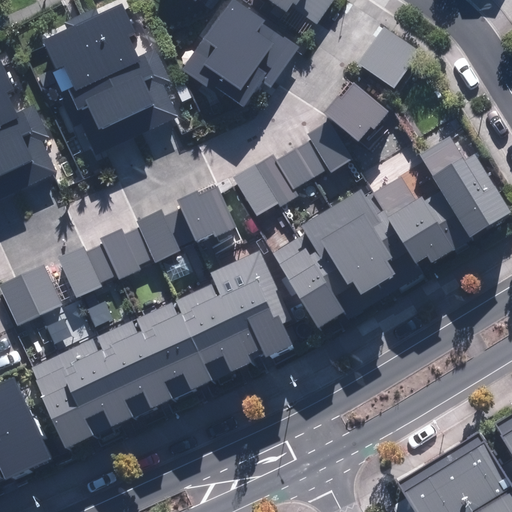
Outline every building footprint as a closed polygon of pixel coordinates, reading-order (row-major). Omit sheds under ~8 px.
[(130,0),(98,0),(31,33),(89,151),(183,106),(130,0)] [(178,0),(198,12),(205,0),(178,0)] [(254,0),(287,22),(292,14),(317,31),(338,0),(254,0)] [(271,94),(301,53),(233,4),(182,74),(242,117),(264,88),(271,94)] [(421,55),(387,30),(357,72),(391,97),(421,55)] [(0,64),(0,189),(46,170),(0,64)] [(373,139),(391,118),(353,87),(324,123),(358,151),(370,136),(373,139)] [(327,129),(307,141),(310,147),(328,176),(331,181),(351,169),(327,129)] [(272,254),(319,329),(344,313),(347,318),(423,272),(418,263),(427,257),(430,262),(511,211),(511,210),(476,151),(464,159),(450,136),(419,155),(440,188),(423,199),(421,197),(415,200),(401,176),(365,198),(360,188),(300,225),(306,234),(272,254)] [(310,147),(276,167),(293,197),(328,176),(310,147)] [(284,231),(298,223),(290,208),(297,203),(293,197),(276,167),(272,161),(234,183),(258,223),(273,214),(284,231)] [(151,264),(154,269),(212,242),(215,248),(239,237),(218,190),(177,209),(179,213),(165,220),(163,215),(138,227),(140,231),(126,238),(124,233),(101,244),(103,248),(88,255),(86,251),(59,263),(78,304),(103,292),(101,287),(117,280),(119,285),(142,274),(140,269),(151,264)] [(30,368),(66,448),(252,364),(248,356),(262,349),(266,358),(293,346),(283,323),(292,319),(261,250),(209,273),(214,283),(176,300),(182,313),(178,314),(172,302),(136,319),(142,332),(138,333),(133,321),(97,337),(103,349),(99,351),(93,339),(30,368)] [(46,269),(0,289),(18,329),(64,308),(46,269)] [(0,476),(9,472),(11,478),(52,459),(15,378),(0,384),(0,476)] [(511,413),(494,425),(511,455),(511,413)] [(511,511),(511,477),(484,431),(402,481),(421,511),(511,511)]
